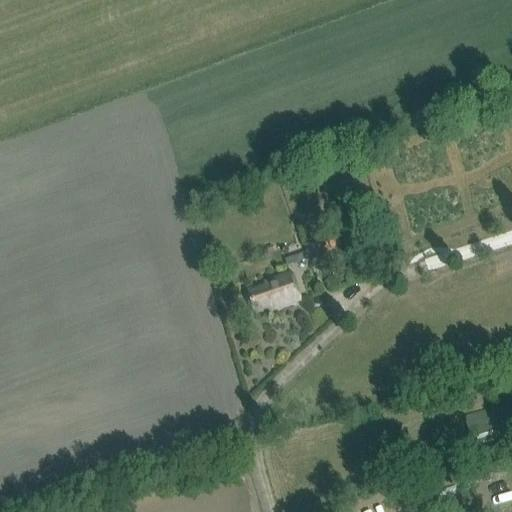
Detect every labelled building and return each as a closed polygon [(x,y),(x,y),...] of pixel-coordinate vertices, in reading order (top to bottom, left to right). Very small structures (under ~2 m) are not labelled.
[(339,247),(335,234),(322,239),(326,252),(339,247)] [(326,261),(319,242),(306,247),(312,266),(326,261)] [(264,314),(300,301),(291,274),(265,283),(267,289),(249,295),(255,311),(262,309),(264,314)] [(463,417),(473,450),(511,438),(511,435),(503,406),(463,417)] [(511,511),(511,475),(498,480),(501,489),(496,491),(501,511),(511,511)]
